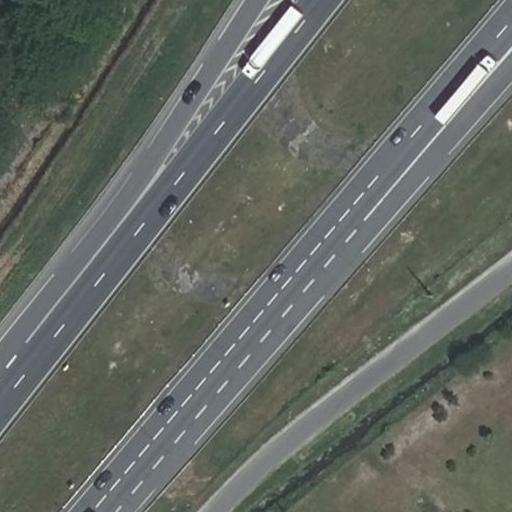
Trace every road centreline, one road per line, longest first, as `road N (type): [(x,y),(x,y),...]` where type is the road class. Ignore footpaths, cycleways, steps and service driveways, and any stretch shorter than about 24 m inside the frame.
road 1 (motorway): [(96,511),(511,23)]
road 2 (motorway): [(136,511),(511,73)]
road 3 (motorway): [(324,0),(0,410)]
road 4 (motorway): [(256,0),(143,173),(0,358)]
road 5 (unclassified): [(511,250),(216,511)]
